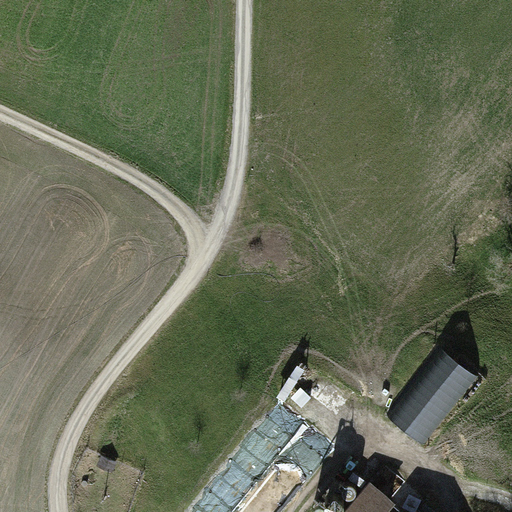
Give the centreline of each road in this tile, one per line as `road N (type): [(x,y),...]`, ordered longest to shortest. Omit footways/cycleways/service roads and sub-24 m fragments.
road 1 (track): [(240,0),(228,189),(200,247),(60,421),(49,448),(53,511)]
road 2 (track): [(0,116),(126,174),(177,208),(200,247)]
